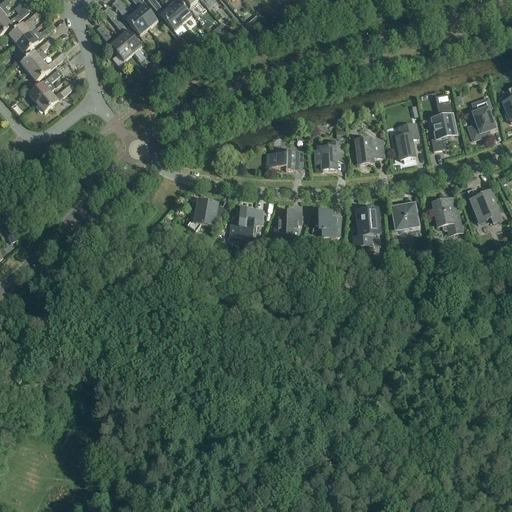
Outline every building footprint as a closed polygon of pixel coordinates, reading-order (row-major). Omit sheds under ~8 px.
[(8,0),(0,7),(0,23),(5,19),(10,15),(6,10),(17,1),(16,0),(8,0)] [(130,0),(140,11),(135,15),(149,31),(158,24),(137,0),(130,0)] [(183,27),(169,10),(165,14),(153,0),(148,0),(147,2),(174,34),(183,27)] [(192,19),(178,3),(176,0),(168,0),(169,1),(165,4),(169,10),(183,27),(192,19)] [(199,1),(198,0),(183,0),(190,8),(199,1)] [(149,31),(135,15),(131,19),(117,2),(113,6),(140,39),(149,31)] [(5,19),(0,23),(0,39),(29,15),(25,10),(9,24),(5,19)] [(124,37),(119,41),(133,57),(142,50),(108,10),(104,14),(124,37)] [(9,38),(17,47),(31,35),(31,36),(36,32),(35,31),(33,31),(34,25),(43,17),(39,12),(9,38)] [(257,18),(254,21),(259,27),(262,24),(257,18)] [(211,33),(220,45),(232,36),(223,25),(211,33)] [(22,59),(55,31),(51,27),(41,35),(37,31),(36,32),(31,36),(31,35),(17,47),(17,48),(15,50),(22,59)] [(97,32),(106,44),(111,40),(101,28),(97,32)] [(216,44),(211,39),(208,43),(212,48),(216,44)] [(20,66),(28,75),(43,63),(42,63),(47,59),(44,54),(55,45),(51,40),(20,66)] [(133,57),(119,41),(110,48),(118,58),(113,62),(118,68),(123,64),(124,65),(133,57)] [(43,63),(28,75),(36,85),(67,59),(63,55),(47,68),(43,63)] [(47,81),(51,86),(63,76),(59,72),(47,81)] [(29,97),(37,107),(51,95),(43,85),(29,97)] [(51,95),(37,107),(44,116),(75,90),(71,86),(55,100),(51,95)] [(511,101),(502,106),(506,116),(505,116),(507,122),(509,121),(511,126),(511,125),(511,90),(508,92),(511,101)] [(469,130),(469,131),(468,134),(469,137),(471,138),(473,144),(485,139),(484,136),(495,132),(488,112),(491,111),(488,101),(484,103),(482,102),(479,103),(478,105),(471,107),(474,115),(473,116),(477,128),(476,128),(474,128),(471,129),(470,130),(469,130)] [(443,142),(457,139),(450,104),(439,107),(442,120),(432,123),(434,135),(430,136),(434,154),(445,152),(443,142)] [(412,161),(415,161),(412,142),(418,141),(415,127),(403,129),(400,140),(393,141),(395,151),(398,151),(401,163),(404,163),(404,165),(413,164),(412,161)] [(358,155),(356,155),(357,165),(359,164),(359,167),(373,166),(372,161),(383,160),(382,144),(371,146),(370,143),(357,145),(358,155)] [(327,154),(316,154),(317,167),(322,167),(323,173),(336,173),(336,161),(342,161),(342,146),(329,146),(330,151),(326,151),(327,154)] [(286,171),(286,173),(301,174),(302,154),(287,154),(286,158),(267,157),(266,170),(286,171)] [(477,201),(474,193),(476,192),(476,191),(467,194),(471,203),(470,203),(477,220),(475,221),(477,227),(490,222),(491,222),(493,227),(502,223),(490,193),(480,197),(481,199),(477,201)] [(434,218),(437,230),(442,229),(443,232),(445,234),(449,233),(450,237),(462,234),(454,202),(438,205),(438,207),(434,208),(436,218),(434,218)] [(187,229),(196,235),(201,228),(213,230),(213,226),(217,227),(226,213),(218,207),(200,204),(198,213),(187,229)] [(393,212),(394,219),(392,219),(393,227),(395,226),(397,233),(398,233),(399,234),(401,234),(402,234),(404,234),(405,233),(406,232),(406,231),(407,231),(407,229),(411,229),(411,231),(418,229),(417,227),(419,227),(417,215),(415,215),(414,208),(408,209),(408,212),(404,212),(404,210),(393,212)] [(256,213),(256,212),(248,211),(248,213),(241,212),(241,218),(237,218),(236,227),(232,226),(230,243),(253,245),(253,240),(255,240),(257,227),(262,227),(263,214),(256,213)] [(359,231),(353,231),(354,249),(371,247),(371,238),(379,237),(377,212),(357,214),(359,231)] [(286,242),(297,243),(298,228),(302,229),(302,215),(287,214),(287,220),(279,220),(279,228),(275,228),(274,239),(286,240),(286,242)] [(340,240),(341,229),(336,228),(335,220),(332,220),(332,214),(320,215),(320,222),(317,222),(316,222),(312,236),(313,236),(313,234),(323,234),(324,241),(336,241),(336,240),(340,240)] [(9,224),(2,226),(11,246),(17,244),(9,224)] [(242,258),(251,259),(257,247),(247,246),(242,258)] [(344,254),(344,264),(364,265),(364,256),(344,254)]
